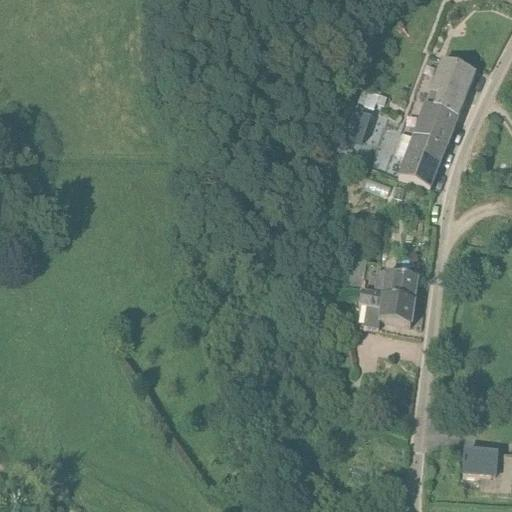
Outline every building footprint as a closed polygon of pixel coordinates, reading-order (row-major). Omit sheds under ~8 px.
[(433,106),(460,115),(474,77),(441,65),(430,93),(437,95),(433,106)] [(369,95),(363,109),(373,113),(379,100),(369,95)] [(413,139),(446,151),(460,115),(433,106),(432,111),(424,108),(413,139)] [(329,155),(338,158),(342,160),(348,142),(362,146),(370,121),(358,117),(352,133),(338,129),(329,155)] [(445,153),(446,151),(413,139),(412,142),(402,138),(394,159),(405,163),(398,183),(429,195),(430,193),(429,193),(443,158),(445,155),(445,153)] [(417,282),(377,276),(378,266),(365,264),(363,274),(360,297),(358,297),(357,301),(372,302),(413,308),(417,282)] [(375,326),(409,332),(413,308),(372,302),(357,301),(356,310),(366,312),(363,332),(374,334),(375,326)] [(463,471),(462,481),(479,482),(478,499),(511,501),(511,476),(511,475),(511,460),(464,456),(463,466),(462,466),(462,471),(463,471)]
